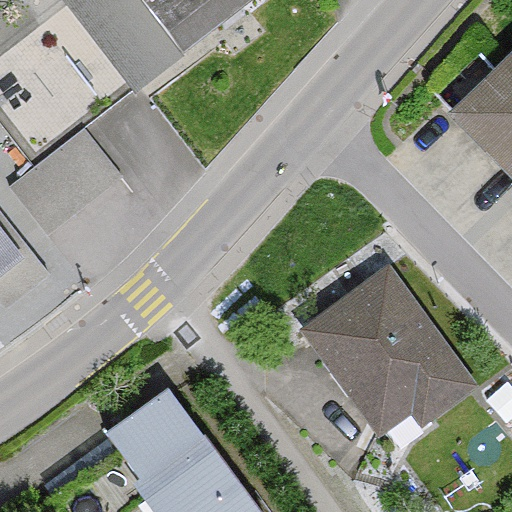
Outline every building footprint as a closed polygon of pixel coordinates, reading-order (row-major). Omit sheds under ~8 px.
[(258,0),(81,0),(77,4),(155,92),(258,0)] [(511,100),(482,130),(511,160),(511,100)] [(10,179),(51,231),(128,171),(86,118),(10,179)] [(0,287),(24,269),(0,238),(0,287)] [(488,404),(393,282),(314,344),(393,444),(425,419),(442,440),(488,404)] [(268,511),(184,399),(127,441),(164,490),(154,497),(165,511),(268,511)]
